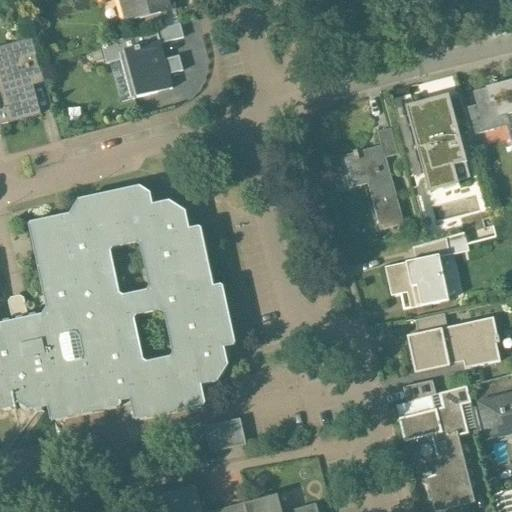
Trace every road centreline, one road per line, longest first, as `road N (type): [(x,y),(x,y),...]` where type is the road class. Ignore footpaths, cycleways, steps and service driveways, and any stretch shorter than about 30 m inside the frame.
road 1 (residential): [(383,511),(363,359),(350,339),(306,316),(291,293),(249,116)]
road 2 (residential): [(511,44),(249,116)]
road 3 (residential): [(0,180),(23,185),(249,116)]
road 4 (residential): [(242,0),(261,79),(249,116)]
